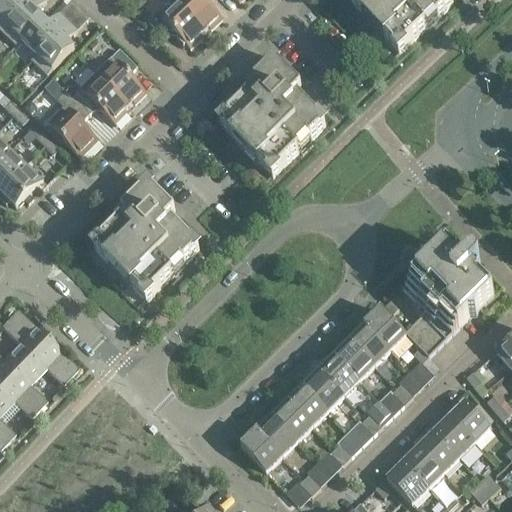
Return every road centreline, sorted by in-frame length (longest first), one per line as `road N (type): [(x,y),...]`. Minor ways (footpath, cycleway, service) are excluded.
road 1 (residential): [(201,436),(362,279),(361,222)]
road 2 (residential): [(361,222),(310,216),(144,374)]
road 3 (residential): [(314,511),(511,324)]
road 4 (residential): [(23,273),(191,101)]
road 5 (residential): [(23,273),(117,368),(144,374)]
road 6 (residential): [(191,101),(293,0)]
road 7 (residential): [(191,101),(94,0)]
road 8 (residential): [(361,222),(460,145)]
